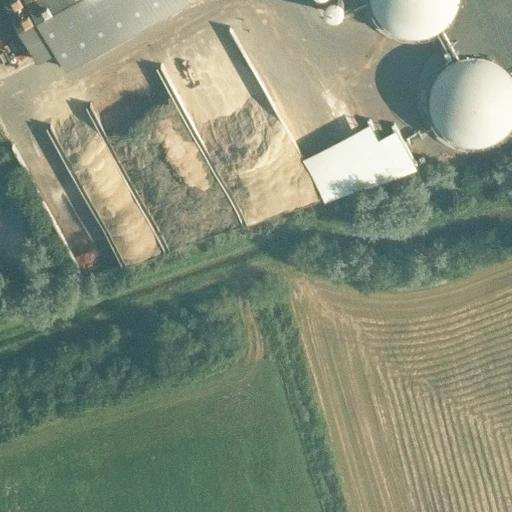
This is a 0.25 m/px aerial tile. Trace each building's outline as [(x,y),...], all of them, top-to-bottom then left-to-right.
[(5,0),(38,59),(56,49),(65,66),(185,0),(5,0)] [(421,23),(441,15),(453,0),(376,0),(382,9),(400,21),(421,23)] [(511,0),(470,0),(470,1),(469,5),(467,8),(465,12),(463,16),(461,19),(458,22),(455,25),(452,28),(449,31),(446,33),(442,35),(447,43),(451,41),(455,40),(459,39),(463,38),(467,37),(471,37),(476,37),(480,37),(484,37),(488,38),(492,40),(496,41),(500,43),(504,45),(508,47),(511,50),(511,0)] [(481,134),(501,126),(511,113),(511,67),(499,53),(479,46),(458,50),(441,62),(431,81),(432,102),(442,121),(460,132),(481,134)] [(318,199),(352,184),(332,139),(298,154),(318,199)] [(412,190),(417,206),(463,192),(458,176),(412,190)]
